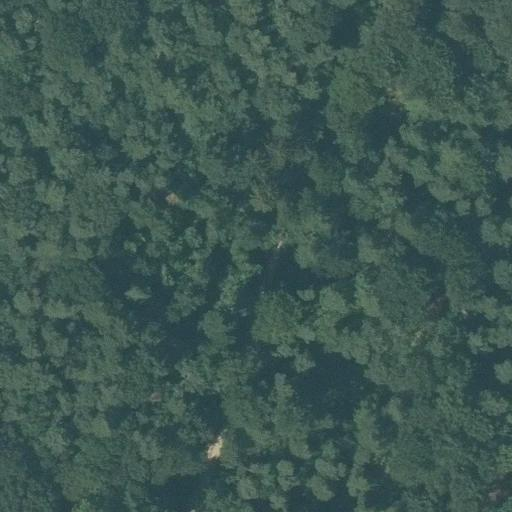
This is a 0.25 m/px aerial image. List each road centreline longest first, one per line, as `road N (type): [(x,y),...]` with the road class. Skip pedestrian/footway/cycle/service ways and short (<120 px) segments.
road 1 (track): [(198,511),(290,237),(354,0)]
road 2 (track): [(0,464),(130,511)]
